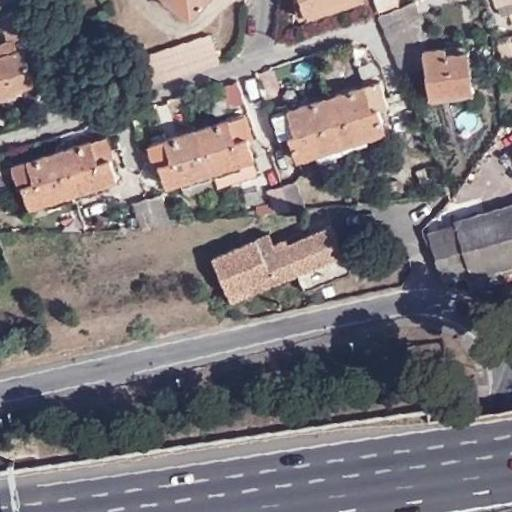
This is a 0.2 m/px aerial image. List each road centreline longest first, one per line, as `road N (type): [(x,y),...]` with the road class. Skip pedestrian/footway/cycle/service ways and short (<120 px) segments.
road 1 (motorway): [(0,390),(418,298),(476,308),(501,328),(511,363)]
road 2 (motorway): [(349,485),(0,500)]
road 3 (residential): [(0,140),(249,62),(256,0)]
road 4 (motorway): [(349,485),(175,511)]
road 5 (motorway): [(511,459),(349,485)]
road 6 (tertiary): [(468,511),(511,383)]
